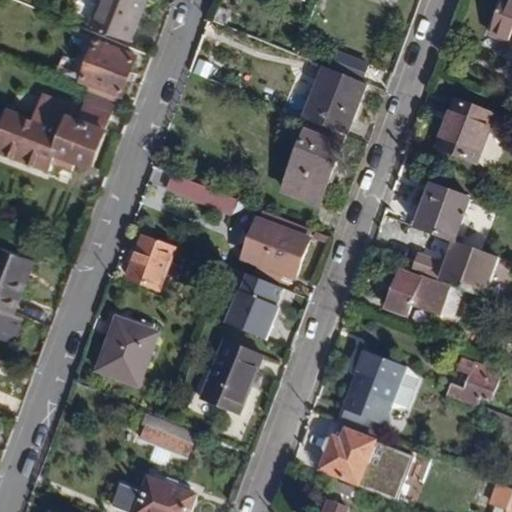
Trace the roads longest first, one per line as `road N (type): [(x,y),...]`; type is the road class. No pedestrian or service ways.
road 1 (residential): [(8,511),(207,0)]
road 2 (residential): [(257,511),(446,0)]
